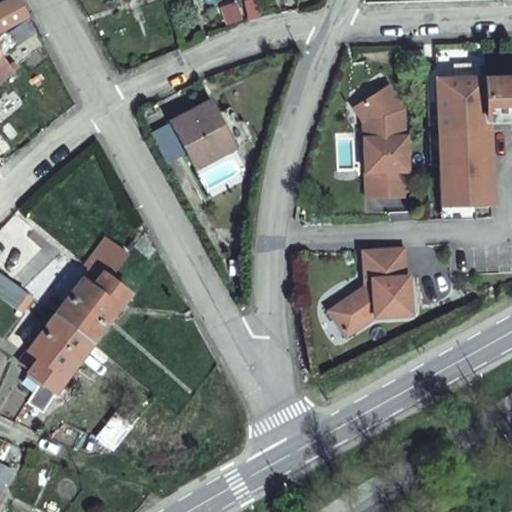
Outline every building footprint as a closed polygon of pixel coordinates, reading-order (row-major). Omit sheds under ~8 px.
[(19,39),(38,30),(32,17),(16,24),(7,5),(0,7),(0,78),(17,66),(14,60),(8,64),(0,53),(0,31),(12,26),(19,39)] [(426,71),(428,126),(438,125),(436,79),(436,63),(426,71)] [(511,76),(436,79),(438,125),(441,203),(492,202),(488,116),(511,115),(511,76)] [(404,108),(389,84),(359,103),(369,118),(369,136),(364,136),(365,171),(408,169),(407,134),(404,134),(404,108)] [(235,143),(211,97),(171,117),(195,164),(235,143)] [(359,103),(355,106),(364,120),(364,136),(369,136),(369,118),(359,103)] [(404,244),(363,247),(365,278),(372,277),(372,285),(362,286),(329,308),(345,333),(374,314),(406,312),(404,274),(406,274),(404,244)] [(92,266),(56,314),(92,342),(128,291),(104,273),(103,275),(92,266)] [(25,291),(0,272),(0,295),(14,305),(25,291)] [(92,342),(56,314),(20,361),(31,369),(29,371),(43,381),(33,395),(47,406),(58,392),(56,390),(92,342)] [(0,495),(13,471),(0,462),(0,495)]
